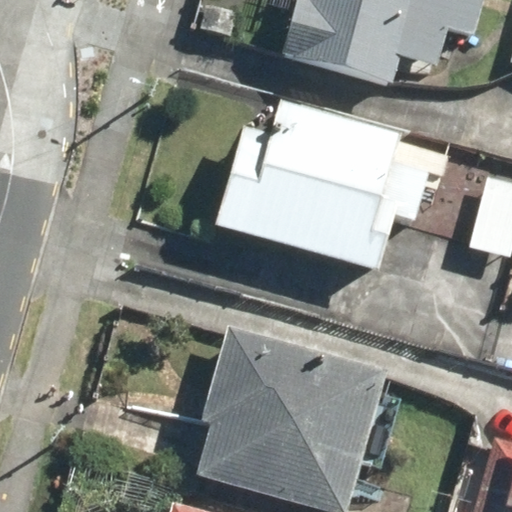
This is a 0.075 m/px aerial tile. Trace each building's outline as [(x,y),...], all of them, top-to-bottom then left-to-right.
[(480,0),(293,0),(277,61),(390,89),(397,63),(433,72),(443,33),(470,40),(480,0)] [(275,105),(266,139),(238,132),(210,233),(375,278),(390,223),(411,228),(425,177),(438,181),(444,161),(396,148),(399,139),(275,105)] [(511,230),(511,186),(482,179),(463,250),(504,261),(511,230)] [(345,511),(382,375),(223,333),(198,426),(207,429),(193,483),(302,511),(345,511)] [(511,511),(511,440),(490,435),(468,511),(511,511)]
